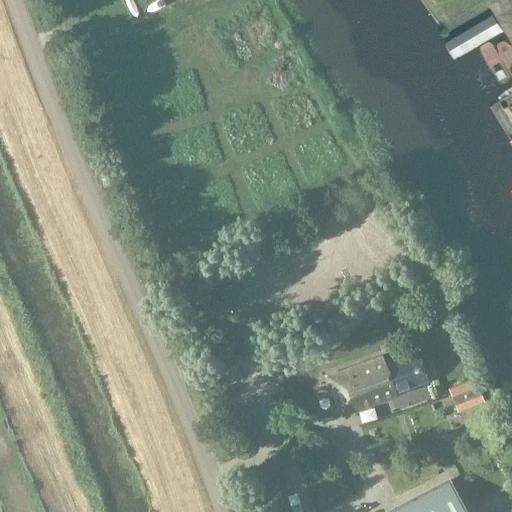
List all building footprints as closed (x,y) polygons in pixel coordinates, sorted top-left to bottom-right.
[(502,30),(493,15),(453,39),(462,54),(502,30)] [(328,377),(342,415),(412,390),(411,387),(427,382),(417,354),(384,365),(382,358),(328,377)] [(238,365),(225,368),(228,380),(241,377),(238,365)] [(449,390),(457,412),(483,403),(480,394),(475,380),(449,390)] [(241,390),(246,414),(259,411),(254,387),(241,390)] [(343,469),(341,451),(329,452),(330,470),(343,469)] [(466,511),(450,480),(389,511),(466,511)] [(295,490),(282,494),(286,506),(298,503),(295,490)]
